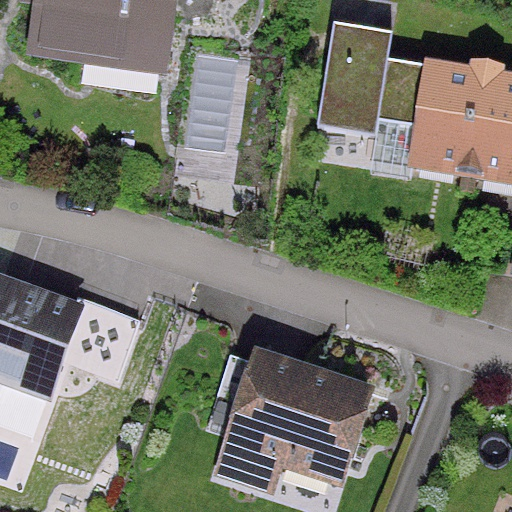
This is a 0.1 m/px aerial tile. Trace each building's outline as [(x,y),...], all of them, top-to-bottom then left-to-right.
[(32,0),(31,6),(35,7),(27,55),(83,63),(85,51),(162,63),(171,0),(32,0)] [(413,145),(409,169),(511,186),(511,93),(495,90),(497,79),(469,74),(467,85),(424,78),(422,90),(378,83),(369,137),(413,145)] [(384,267),(425,276),(431,243),(392,234),(384,267)] [(45,400),(72,324),(0,297),(0,389),(7,392),(15,389),(45,400)] [(335,485),(362,404),(253,369),(217,479),(266,495),(275,466),(335,485)]
